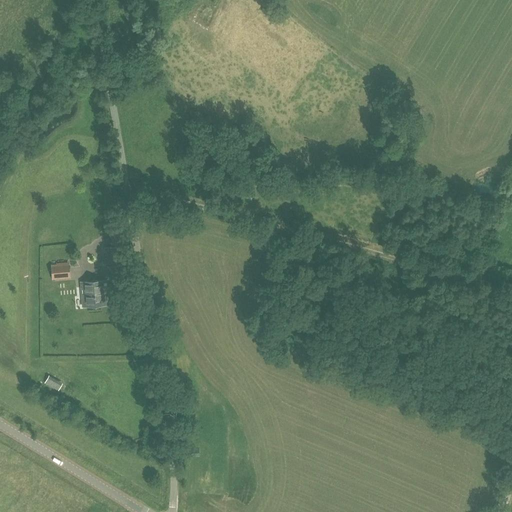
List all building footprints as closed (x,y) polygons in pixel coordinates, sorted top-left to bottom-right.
[(208,10),(200,14),(205,21),(212,17),(208,10)] [(122,246),(106,248),(108,265),(124,263),(122,246)] [(56,263),(57,273),(71,273),(69,262),(56,263)] [(106,279),(81,282),(83,306),(108,304),(106,279)] [(200,448),(191,448),(191,457),(200,456),(200,448)]
